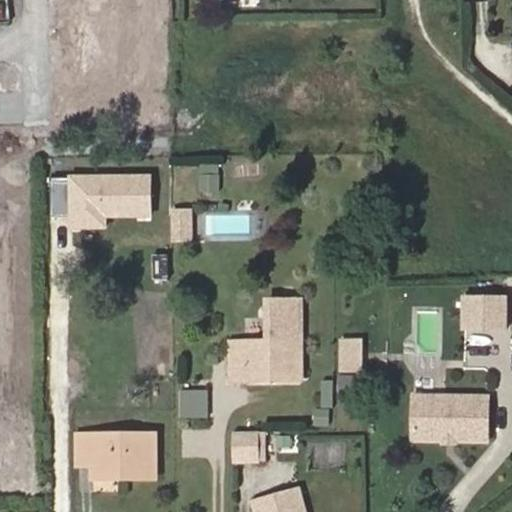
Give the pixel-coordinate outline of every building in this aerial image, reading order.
[(195,192),(216,194),(219,166),(198,165),(195,192)] [(60,232),(75,230),(73,210),(58,212),(60,232)] [(194,241),(194,212),(173,212),(173,241),(194,241)] [(300,341),(300,298),(269,298),(269,341),(300,341)] [(501,299),(458,299),(458,331),(501,331),(501,299)] [(250,380),(249,341),(232,341),(232,380),(250,380)] [(249,341),(250,380),(301,379),(300,341),(269,341),(249,341)] [(330,380),(318,380),(318,405),(330,405),(330,380)] [(182,418),(211,418),(211,389),(182,389),(182,418)] [(486,404),(409,406),(409,452),(487,450),(486,404)] [(254,472),(255,429),(230,429),(229,471),(254,472)] [(94,466),(94,433),(78,433),(78,466),(94,466)] [(157,433),(94,433),(94,466),(94,480),(158,479),(157,433)] [(301,511),(295,487),(248,499),(251,511),(301,511)]
